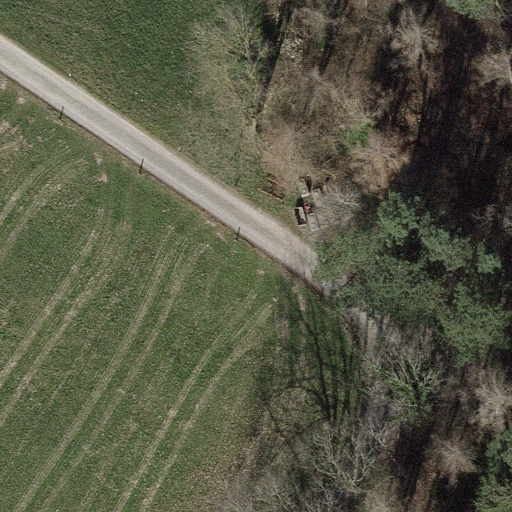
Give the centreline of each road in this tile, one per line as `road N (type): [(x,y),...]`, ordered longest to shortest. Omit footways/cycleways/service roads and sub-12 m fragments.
road 1 (track): [(0,57),(511,404)]
road 2 (track): [(286,511),(397,331)]
